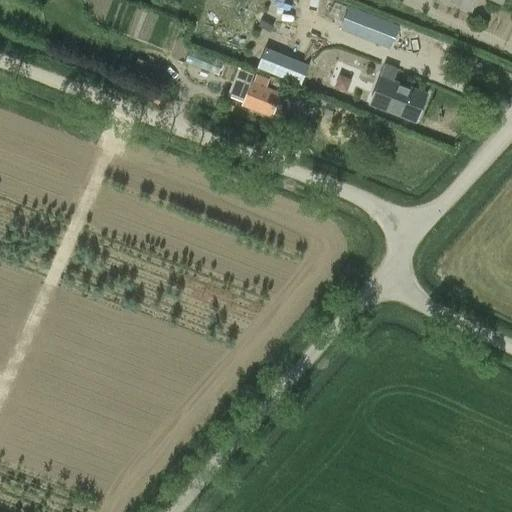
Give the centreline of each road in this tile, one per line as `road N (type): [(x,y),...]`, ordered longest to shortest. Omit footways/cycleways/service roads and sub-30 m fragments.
road 1 (unclassified): [(417,230),(364,197),(0,60)]
road 2 (unclassified): [(176,511),(377,282)]
road 3 (unclassified): [(511,345),(377,282)]
road 4 (unclassified): [(417,230),(511,124)]
